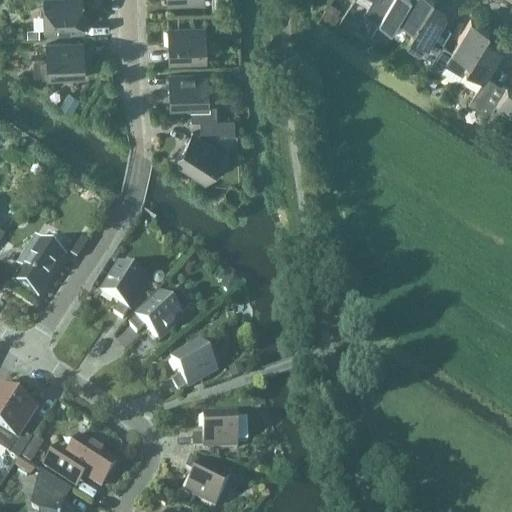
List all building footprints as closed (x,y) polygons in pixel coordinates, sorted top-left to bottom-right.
[(43,0),(45,31),(84,30),(82,0),(43,0)] [(371,0),(363,14),(380,24),(394,0),(371,0)] [(429,4),(432,0),(394,0),(380,24),(390,30),(392,27),(409,36),(410,35),(429,4)] [(429,4),(410,35),(411,36),(406,44),(407,49),(417,55),(422,54),(432,60),(450,30),(441,24),(447,15),(429,4)] [(338,11),(328,5),(321,17),(331,23),(338,11)] [(461,75),(486,38),(490,31),(472,20),(461,39),(453,52),(441,45),(432,60),(428,68),(440,74),(444,66),(461,75)] [(169,61),(206,60),(205,26),(167,27),(169,61)] [(461,75),(459,80),(478,90),(469,104),(479,110),(487,98),(496,82),(486,76),(503,48),(493,42),(497,35),(490,31),(486,38),(461,75)] [(46,58),(34,59),(34,76),(47,76),(47,77),(85,75),(84,42),(45,43),(46,58)] [(192,119),(200,118),(234,117),(217,117),(216,103),(208,103),(207,72),(169,74),(171,107),(191,106),(192,119)] [(506,88),(496,104),(510,113),(511,113),(511,89),(508,86),(506,88)] [(487,98),(479,110),(489,116),(496,104),(487,98)] [(66,99),(60,108),(71,115),(77,106),(66,99)] [(234,117),(200,118),(201,130),(219,130),(219,134),(235,133),(234,117)] [(206,180),(225,152),(193,131),(174,160),(206,180)] [(22,183),(15,193),(24,198),(30,188),(22,183)] [(88,241),(78,234),(66,251),(77,258),(88,241)] [(37,300),(64,258),(35,238),(17,267),(21,270),(12,284),(37,300)] [(128,312),(147,283),(118,265),(100,293),(118,305),(112,313),(122,320),(128,311),(128,312)] [(152,278),(152,279),(152,280),(152,281),(152,282),(153,282),(153,283),(154,283),(155,284),(156,284),(157,284),(158,284),(159,284),(160,284),(161,283),(162,283),(162,282),(163,282),(163,281),(163,280),(163,279),(163,278),(163,277),(163,276),(162,275),(162,274),(161,274),(160,274),(160,273),(159,273),(158,273),(157,273),(156,273),(155,273),(155,274),(154,274),(153,274),(153,275),(152,276),(152,277),(152,278)] [(238,283),(232,277),(220,287),(225,293),(238,283)] [(183,319),(181,317),(190,308),(171,289),(162,298),(160,294),(135,318),(128,325),(136,334),(143,327),(158,342),(183,319)] [(186,389),(216,372),(199,342),(170,359),(180,378),(172,383),(177,393),(186,388),(186,389)] [(97,365),(118,355),(114,346),(93,355),(97,365)] [(229,369),(232,379),(242,375),(239,366),(229,369)] [(0,425),(17,400),(0,388),(0,425)] [(0,425),(0,450),(17,461),(19,459),(20,457),(26,447),(31,440),(21,434),(35,412),(17,400),(0,425)] [(202,436),(192,437),(192,449),(202,448),(202,449),(236,448),(236,442),(246,442),(246,420),(235,420),(235,414),(201,415),(202,436)] [(100,487),(116,463),(78,439),(67,456),(55,449),(43,467),(67,482),(75,470),(100,487)] [(26,447),(20,457),(30,464),(36,454),(26,447)] [(250,457),(248,466),(260,468),(262,456),(254,454),(250,457)] [(214,508),(230,477),(199,462),(199,463),(190,458),(185,469),(194,473),(184,492),(214,508)] [(17,461),(15,465),(30,475),(34,468),(19,459),(17,461)] [(34,508),(35,509),(38,511),(69,511),(62,504),(70,491),(39,471),(31,501),(31,502),(31,504),(31,505),(32,506),(33,507),(34,508)]
